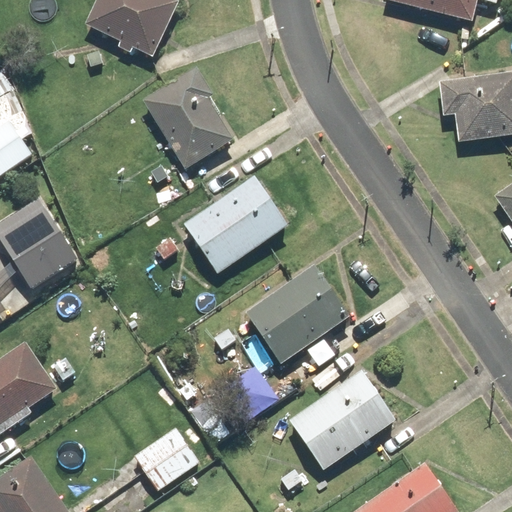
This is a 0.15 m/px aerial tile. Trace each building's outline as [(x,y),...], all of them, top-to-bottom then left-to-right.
[(181,5),(171,0),(101,0),(88,28),(154,60),(181,5)] [(386,0),(386,1),(472,26),(479,2),(498,7),(499,0),(386,0)] [(218,100),(200,71),(147,104),(187,171),(235,142),(211,104),(218,100)] [(511,77),(443,84),(446,117),(458,116),(461,143),(511,138),(511,77)] [(0,80),(0,103),(9,100),(0,80)] [(5,118),(0,121),(0,178),(32,157),(5,118)] [(291,229),(256,179),(186,228),(221,278),(291,229)] [(511,188),(497,199),(511,220),(511,188)] [(0,231),(29,278),(73,251),(39,196),(0,220),(0,231)] [(355,321),(316,266),(247,314),(286,369),(355,321)] [(0,364),(0,433),(59,393),(27,346),(0,364)] [(398,425),(364,375),(293,423),(327,473),(398,425)] [(206,462),(180,430),(140,462),(165,494),(206,462)] [(69,511),(34,459),(0,482),(0,511),(69,511)] [(458,511),(427,467),(361,511),(458,511)]
